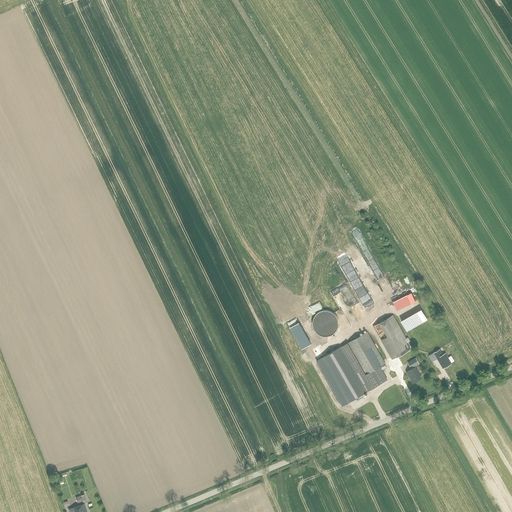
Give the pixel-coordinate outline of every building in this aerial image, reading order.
[(343,264),(363,311),(373,307),(366,289),(378,284),(379,282),(376,275),(371,274),(372,269),(370,265),(366,264),(367,263),(364,258),(362,257),(356,260),(355,265),(353,266),(356,266),(355,273),(348,257),(343,259),(343,264)] [(392,291),(381,272),(376,275),(383,287),(383,286),(387,294),(392,291)] [(407,294),(393,301),(398,309),(411,302),(407,294)] [(422,309),(401,319),(407,331),(428,320),(422,309)] [(394,315),(374,326),(392,359),(412,348),(394,315)] [(345,347),(369,390),(388,380),(380,366),(384,364),(368,335),(345,347)] [(345,347),(323,358),(346,402),(369,390),(345,347)] [(419,363),(416,358),(408,362),(412,368),(419,363)] [(417,366),(406,372),(412,383),(423,378),(417,366)] [(87,511),(85,503),(69,509),(69,511),(87,511)]
